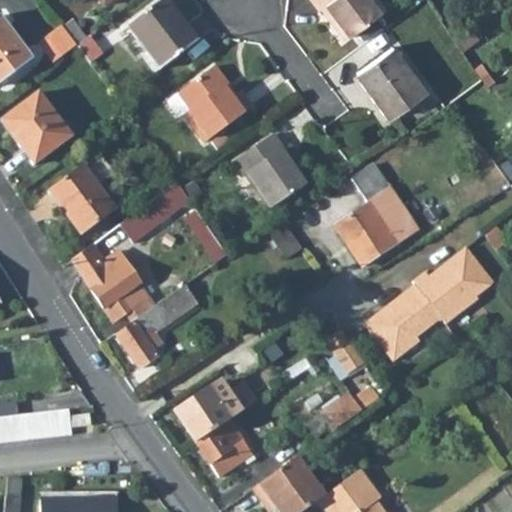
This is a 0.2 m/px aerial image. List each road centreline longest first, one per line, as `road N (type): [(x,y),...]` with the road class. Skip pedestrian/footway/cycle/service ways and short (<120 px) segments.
road 1 (tertiary): [(143,443),(0,229)]
road 2 (unknown): [(143,443),(327,307)]
road 3 (residential): [(244,0),(336,114)]
road 4 (residential): [(143,443),(0,464)]
